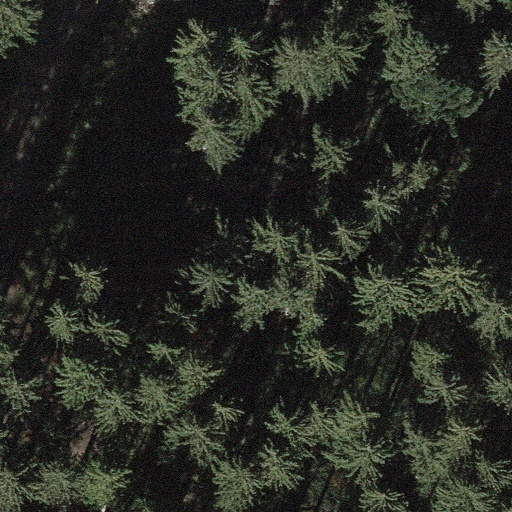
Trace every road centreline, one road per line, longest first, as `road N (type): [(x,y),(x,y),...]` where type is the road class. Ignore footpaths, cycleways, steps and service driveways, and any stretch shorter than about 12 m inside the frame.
road 1 (track): [(175,511),(141,496),(17,355),(0,274)]
road 2 (track): [(0,224),(27,130),(88,0)]
